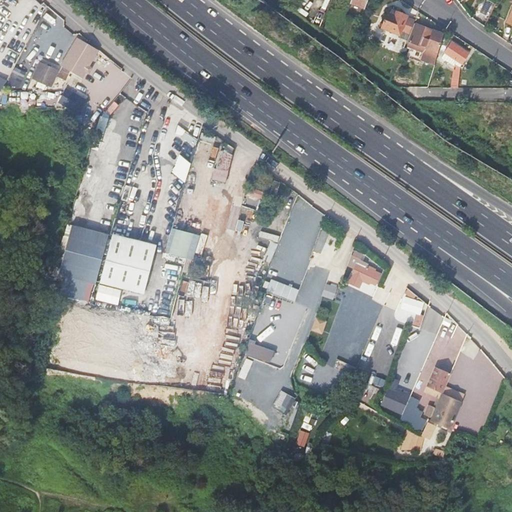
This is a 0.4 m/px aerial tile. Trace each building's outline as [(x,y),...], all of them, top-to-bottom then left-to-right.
[(350,0),(349,4),(364,9),(367,0),(350,0)] [(381,28),(388,31),(389,34),(394,36),(396,35),(398,35),(397,38),(405,41),(413,21),(405,18),(406,17),(388,10),(381,28)] [(415,26),(406,49),(423,55),(427,53),(429,49),(425,48),(432,32),(415,26)] [(432,32),(425,48),(429,49),(427,53),(423,55),(435,60),(442,35),(432,32)] [(469,56),(452,44),(444,55),(462,66),(469,56)] [(32,78),(52,87),(58,76),(66,80),(70,72),(41,58),(32,78)] [(16,67),(9,83),(19,88),(27,72),(16,67)] [(65,88),(58,104),(81,113),(88,97),(65,88)] [(170,153),(176,154),(181,156),(184,146),(174,143),(170,153)] [(221,149),(213,179),(226,182),(233,152),(221,149)] [(147,208),(152,191),(145,188),(139,206),(147,208)] [(108,236),(71,227),(58,277),(95,286),(108,236)] [(173,227),(166,252),(194,259),(201,235),(173,227)] [(321,251),(329,231),(323,229),(315,249),(321,251)] [(156,246),(112,234),(99,284),(143,295),(156,246)] [(347,283),(360,288),(363,280),(377,285),(383,270),(361,261),(364,253),(354,249),(348,265),(353,267),(347,283)] [(267,290),(295,301),(300,289),(272,278),(267,290)] [(363,282),(361,290),(373,293),(375,285),(363,282)] [(395,318),(421,326),(428,303),(403,295),(395,318)] [(317,316),(312,330),(323,333),(327,319),(317,316)] [(440,331),(452,336),(457,325),(444,320),(440,331)] [(429,384),(443,390),(452,370),(436,364),(429,384)] [(404,414),(411,394),(388,387),(381,406),(404,414)] [(285,411),(290,396),(279,393),(274,407),(285,411)] [(457,399),(442,393),(440,397),(455,403),(457,399)] [(450,414),(455,403),(440,397),(435,410),(442,412),(439,419),(448,422),(451,415),(450,414)] [(275,412),(271,424),(286,429),(290,417),(275,412)] [(407,430),(403,447),(416,450),(420,433),(407,430)]
